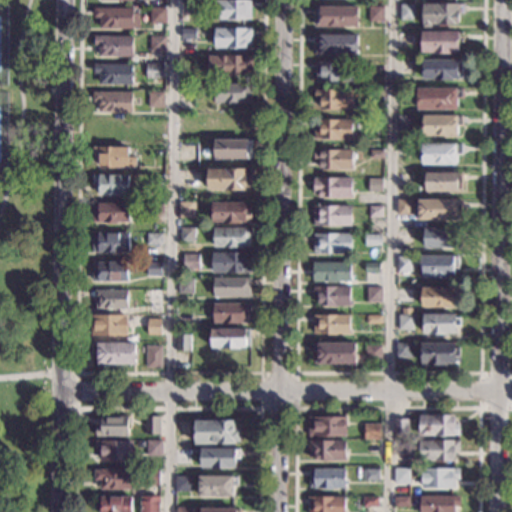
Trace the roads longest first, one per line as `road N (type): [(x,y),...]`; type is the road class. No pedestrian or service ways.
road 1 (residential): [(283,0),(278,511)]
road 2 (residential): [(62,511),(67,0)]
road 3 (residential): [(496,511),(500,0)]
road 4 (residential): [(511,391),(64,390)]
